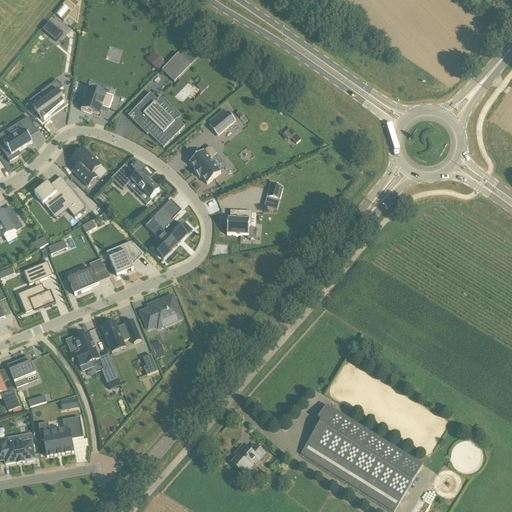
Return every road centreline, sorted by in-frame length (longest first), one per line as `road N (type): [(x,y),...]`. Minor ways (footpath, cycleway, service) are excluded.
road 1 (tertiary): [(107,511),(353,228)]
road 2 (residential): [(0,189),(69,133),(114,139),(164,168),(200,206),(208,234),(188,271)]
road 3 (primary): [(208,0),(394,133)]
road 4 (primary): [(410,114),(236,0)]
road 5 (residential): [(0,347),(188,271)]
road 6 (unknown): [(32,333),(71,385),(94,469),(117,470)]
